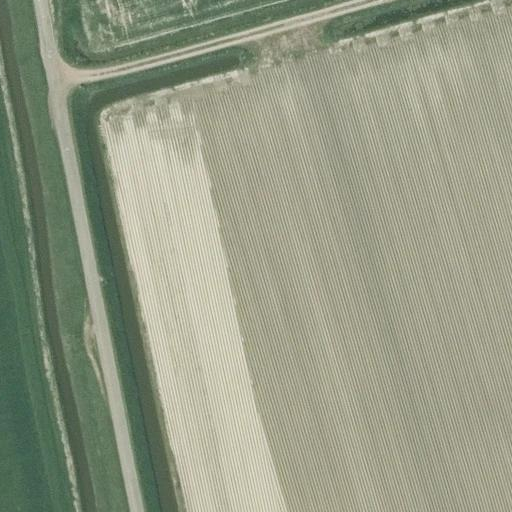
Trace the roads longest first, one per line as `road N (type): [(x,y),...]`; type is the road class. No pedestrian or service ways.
road 1 (unclassified): [(137,511),(39,0)]
road 2 (track): [(51,70),(112,74),(382,0)]
